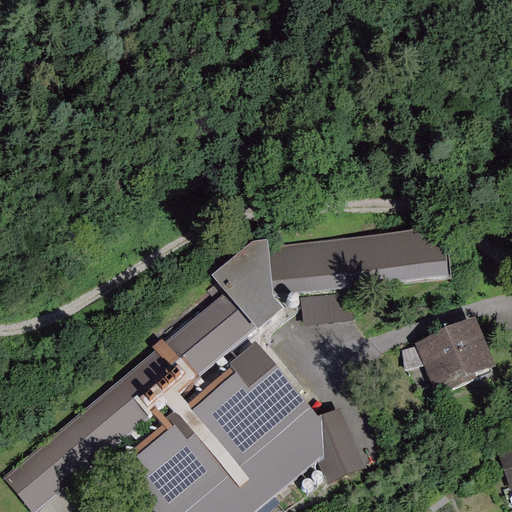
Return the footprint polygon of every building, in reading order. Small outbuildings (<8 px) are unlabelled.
[(449,239),(289,246),(291,298),(451,291),(449,239)] [(220,307),(7,484),(29,511),(51,511),(252,345),(220,307)] [(494,330),(434,351),(452,402),(511,381),(494,330)] [(265,347),(124,459),(166,511),(280,511),(351,456),(265,347)] [(511,493),(511,450),(499,455),(511,494),(511,493)]
